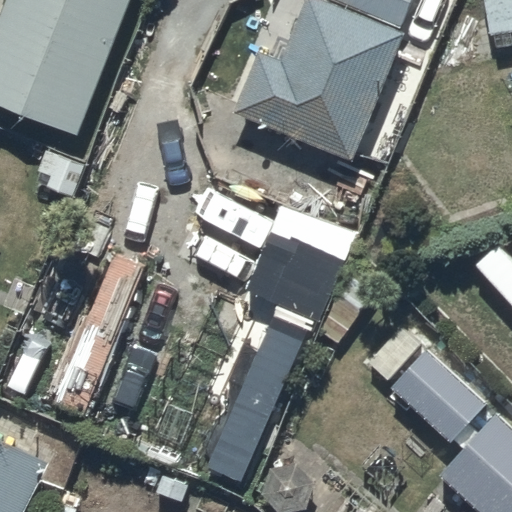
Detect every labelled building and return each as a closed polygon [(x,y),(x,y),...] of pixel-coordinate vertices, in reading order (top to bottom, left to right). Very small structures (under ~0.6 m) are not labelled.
[(0,94),(79,125),(127,0),(1,0),(0,3),(0,94)] [(356,151),(410,0),(304,0),(286,51),(260,41),(237,107),(356,151)] [(511,0),(488,0),(492,24),(495,23),(497,39),(511,37),(511,0)] [(88,405),(146,263),(114,250),(55,392),(88,405)] [(276,309),(211,457),(243,470),(307,322),(276,309)] [(511,511),(511,414),(429,336),(408,358),(403,354),(389,369),(393,372),(391,374),(462,440),(438,465),(488,511),(511,511)] [(0,511),(20,511),(51,450),(0,423),(0,511)] [(266,470),(265,476),(265,478),(265,480),(266,483),(266,485),(267,487),(268,489),(269,491),(270,493),(272,494),(273,496),(275,498),(277,499),(279,500),(281,501),(283,502),(285,502),(288,503),(290,503),(292,503),(294,503),(296,502),(299,502),(301,501),(303,500),(305,499),(307,497),(308,496),(310,495),(311,493),(313,491),(314,489),(315,487),(316,485),(316,483),(317,480),(317,478),(317,476),(317,474),(316,471),(316,469),(315,467),(314,465),(313,463),(311,461),(310,459),(308,458),(307,456),(305,455),(303,454),(301,453),(299,452),(297,452),(294,451),(292,451),(290,451),(287,451),(285,452),(283,452),(281,453),(279,454),(277,455),(275,456),(273,458),(272,459),(270,461),(269,463),(268,465),(267,467),(266,469),(266,470)]
